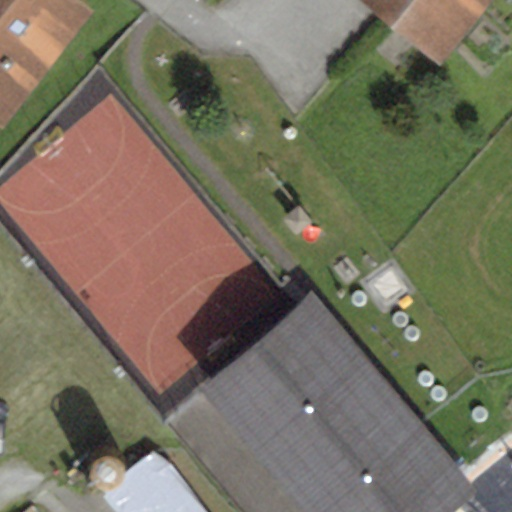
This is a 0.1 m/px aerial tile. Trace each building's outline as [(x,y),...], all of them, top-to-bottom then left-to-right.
[(0,0),(0,124),(1,125),(91,10),(78,0),(0,0)] [(493,0),(363,0),(439,64),(493,0)] [(310,294),(195,389),(297,511),(450,511),(475,492),(310,294)] [(90,460),(87,465),(86,471),(87,476),(90,481),(94,485),(99,488),(105,488),(111,487),(116,484),(120,480),(122,474),(122,468),(120,462),(116,458),(111,454),(105,453),(99,454),(94,456),(90,460)] [(201,511),(153,454),(104,495),(117,511),(201,511)]
